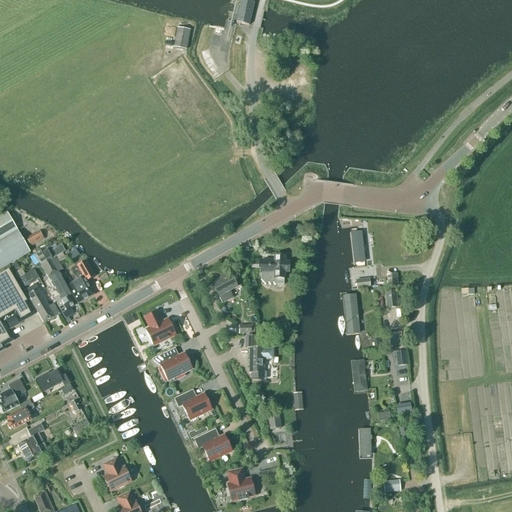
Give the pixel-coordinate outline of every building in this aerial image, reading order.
[(239,9),(238,13),(238,14),(237,18),(236,22),(236,23),(239,24),(241,24),(248,26),(254,4),(241,1),(240,5),(239,9)] [(186,50),(190,31),(178,28),(174,48),(186,50)] [(0,269),(29,252),(6,214),(0,217),(0,269)] [(39,232),(26,239),(31,247),(43,239),(39,232)] [(34,255),(47,279),(62,269),(59,264),(65,261),(61,254),(66,251),(62,245),(51,252),(49,247),(34,255)] [(348,253),(337,254),(341,290),(352,289),(348,253)] [(284,263),(284,257),(274,257),(274,261),(261,261),(260,273),(260,280),(265,285),(268,283),(270,286),(273,284),(282,284),(283,279),(284,279),(284,273),(288,273),(288,264),(284,263)] [(85,262),(77,267),(86,283),(94,277),(86,263),(85,262)] [(19,269),(16,263),(10,266),(14,272),(19,269)] [(93,296),(86,283),(77,267),(72,270),(78,281),(67,287),(78,305),(93,296)] [(22,290),(39,279),(33,270),(25,275),(21,269),(13,274),(17,280),(22,290)] [(8,271),(0,275),(0,349),(14,341),(2,322),(14,315),(19,324),(34,315),(8,271)] [(71,295),(64,282),(59,273),(48,279),(53,289),(52,290),(54,293),(55,292),(61,301),(71,295)] [(387,288),(398,287),(397,274),(386,275),(387,288)] [(237,288),(230,275),(225,277),(224,276),(220,278),(220,280),(211,284),(218,298),(218,297),(222,304),(233,299),(229,292),(237,288)] [(25,292),(37,313),(48,307),(36,286),(41,283),(39,279),(22,290),(24,293),(25,292)] [(355,290),(367,288),(366,281),(353,283),(355,290)] [(388,309),(397,307),(396,292),(386,293),(388,309)] [(71,295),(61,301),(61,302),(56,304),(62,314),(66,311),(77,305),(71,295)] [(339,304),(349,344),(362,340),(352,301),(339,304)] [(53,305),(48,308),(48,307),(37,313),(44,324),(55,318),(60,315),(53,305)] [(161,323),(156,312),(157,312),(157,311),(143,318),(143,319),(144,318),(149,329),(145,331),(145,332),(146,331),(152,345),(152,346),(175,335),(175,334),(174,334),(168,321),(168,320),(161,323)] [(127,327),(135,322),(132,316),(123,321),(127,327)] [(10,329),(18,325),(14,317),(5,321),(10,329)] [(390,346),(399,345),(398,341),(402,340),(401,332),(397,332),(397,333),(389,334),(390,346)] [(257,348),(257,337),(246,337),(246,348),(250,348),(249,374),(251,374),(251,380),(265,380),(265,373),(263,373),(263,361),(273,361),(273,349),(264,349),(264,348),(257,348)] [(174,359),(171,351),(174,350),(174,349),(152,360),(152,361),(160,366),(159,366),(160,367),(167,380),(166,380),(166,381),(192,369),(191,368),(184,354),(185,354),(174,359)] [(395,353),(397,367),(406,366),(404,352),(395,353)] [(369,397),(366,366),(353,367),(356,398),(369,397)] [(36,380),(43,393),(62,383),(64,387),(69,384),(65,376),(59,378),(56,372),(44,378),(44,376),(36,380)] [(3,413),(3,414),(18,406),(15,400),(26,394),(19,382),(8,387),(10,391),(0,396),(2,400),(0,400),(0,403),(1,405),(0,405),(0,412),(0,413),(2,413),(3,413)] [(72,390),(70,385),(61,390),(64,395),(72,390)] [(192,400),(188,393),(192,391),(174,399),(178,408),(182,406),(189,420),(188,420),(211,409),(204,395),(205,395),(204,394),(192,400)] [(34,404),(44,398),(41,393),(31,399),(34,404)] [(301,393),(295,394),(294,394),(293,394),(295,411),(302,411),(301,393)] [(75,412),(80,409),(78,406),(80,405),(77,399),(70,403),(75,412)] [(11,431),(25,424),(31,421),(28,415),(34,409),(32,406),(27,408),(7,419),(9,422),(7,423),(8,425),(7,426),(9,429),(10,429),(11,431)] [(278,417),(268,419),(270,429),(280,428),(278,417)] [(77,439),(91,431),(86,421),(71,429),(77,439)] [(23,455),(43,444),(38,435),(44,432),(40,425),(27,432),(31,439),(17,446),(23,455)] [(206,428),(195,433),(197,437),(207,432),(206,428)] [(215,440),(211,432),(215,430),(193,440),(198,450),(202,448),(209,461),(208,461),(208,462),(232,451),(232,450),(231,450),(224,437),(225,436),(215,440)] [(373,461),(372,434),(360,434),(361,462),(373,461)] [(43,444),(23,455),(28,465),(49,454),(46,449),(43,444)] [(120,470),(115,460),(104,466),(108,476),(103,478),(109,492),(118,488),(118,489),(123,487),(122,486),(131,481),(124,468),(120,470)] [(243,481),(241,470),(228,473),(231,484),(226,485),(226,486),(227,486),(230,501),(238,499),(238,501),(247,499),(247,497),(255,495),(255,494),(254,495),(251,480),(251,479),(243,481)] [(384,492),(400,491),(399,481),(383,483),(384,492)] [(60,511),(52,511),(44,493),(33,498),(39,511),(77,511),(75,506),(60,511)] [(134,504),(130,494),(118,499),(123,509),(119,510),(119,511),(140,511),(136,503),(134,504)]
